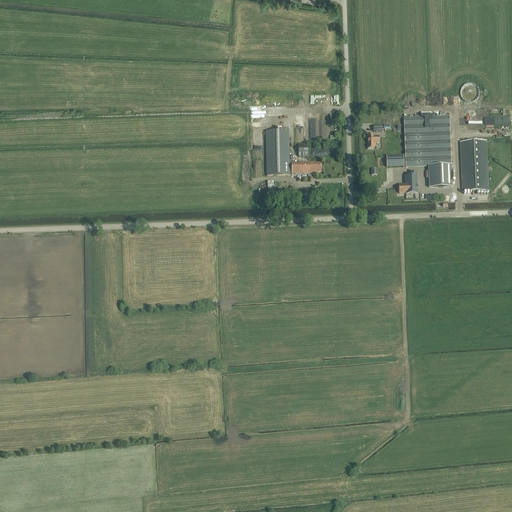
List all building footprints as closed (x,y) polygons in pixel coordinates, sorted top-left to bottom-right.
[(404,118),(406,167),(428,166),(429,188),(452,187),(449,117),(435,117),(435,115),(432,115),(432,113),(432,112),(421,113),(421,118),(404,118)] [(290,162),(289,131),(266,131),(267,176),(292,176),(292,174),(317,173),(317,172),(321,172),(321,163),(314,163),(314,162),(295,162),(290,162)] [(374,136),(367,136),(367,149),(374,148),(374,143),(380,143),(379,136),(374,136)] [(462,192),(489,191),(487,141),(461,143),(462,192)] [(299,157),(308,157),(307,144),(298,144),(299,157)] [(387,168),(404,167),(403,156),(386,157),(387,168)] [(418,194),(417,172),(415,172),(415,176),(411,176),(410,176),(405,176),(405,184),(399,184),(399,194),(406,193),(406,194),(418,194)]
